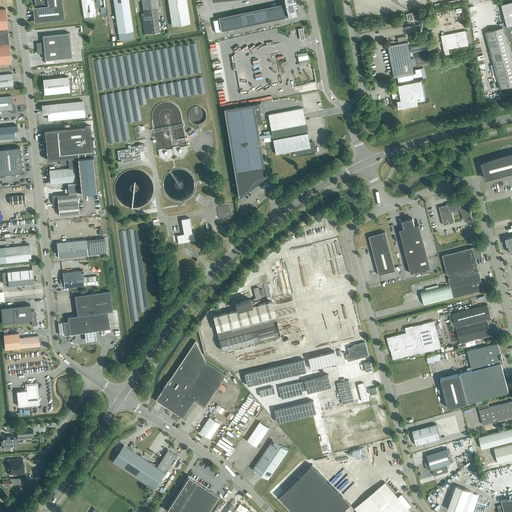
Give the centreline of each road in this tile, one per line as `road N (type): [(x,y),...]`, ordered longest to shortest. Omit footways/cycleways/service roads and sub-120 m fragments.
road 1 (unknown): [(346,230),(280,249),(205,325),(211,352),(235,366),(324,344),(346,348),(354,386),(318,404)]
road 2 (unclassified): [(93,379),(55,345),(19,0)]
road 3 (secondary): [(120,398),(187,304),(240,247),(366,162)]
road 4 (unclassified): [(429,511),(414,490),(346,230),(386,208)]
road 5 (unknown): [(291,46),(275,37),(232,51),(235,91),(253,96),(287,82),(291,47)]
road 6 (unclassified): [(268,511),(227,470),(120,398)]
road 7 (secondary): [(366,162),(511,118)]
road 8 (unclassified): [(511,325),(474,180)]
road 9 (secondary): [(44,511),(120,398)]
